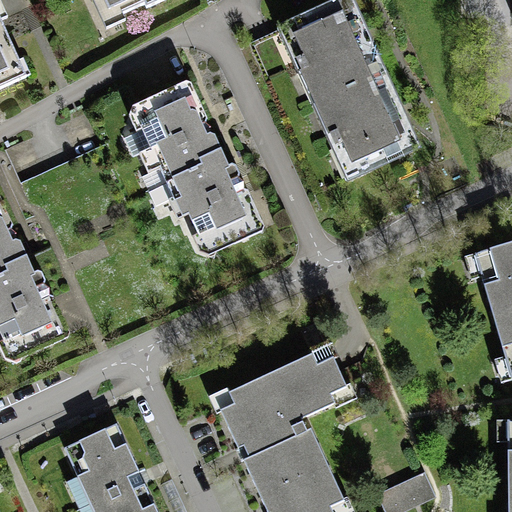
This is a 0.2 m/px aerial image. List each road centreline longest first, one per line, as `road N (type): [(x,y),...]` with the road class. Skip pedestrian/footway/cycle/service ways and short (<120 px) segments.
road 1 (residential): [(325,273),(211,22)]
road 2 (residential): [(211,22),(0,131)]
road 3 (residential): [(325,273),(135,362)]
road 4 (residential): [(511,184),(325,273)]
road 5 (residential): [(135,362),(203,511)]
road 6 (residential): [(135,362),(0,426)]
